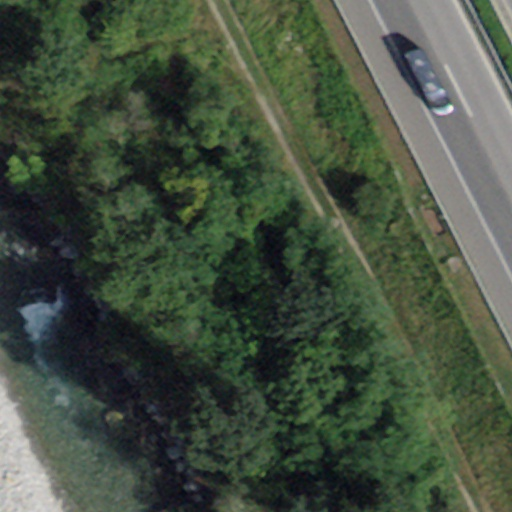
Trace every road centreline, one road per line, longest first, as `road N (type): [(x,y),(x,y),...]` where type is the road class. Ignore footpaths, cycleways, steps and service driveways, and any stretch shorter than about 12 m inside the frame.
road 1 (track): [(474,511),(216,0)]
road 2 (motorway): [(401,0),(511,217)]
